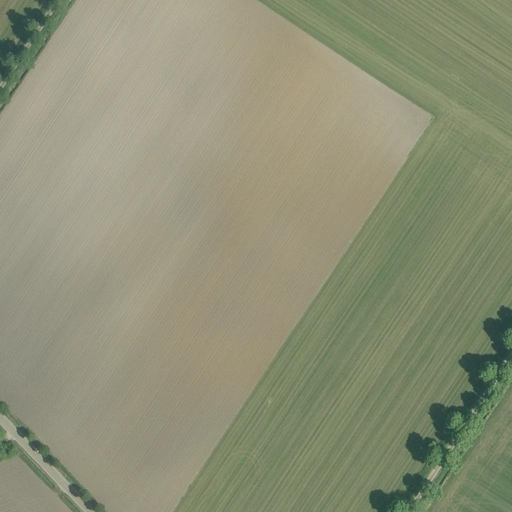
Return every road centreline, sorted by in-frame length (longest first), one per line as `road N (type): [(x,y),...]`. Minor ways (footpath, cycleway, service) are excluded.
road 1 (track): [(511,357),(409,511)]
road 2 (unclassified): [(90,511),(0,418)]
